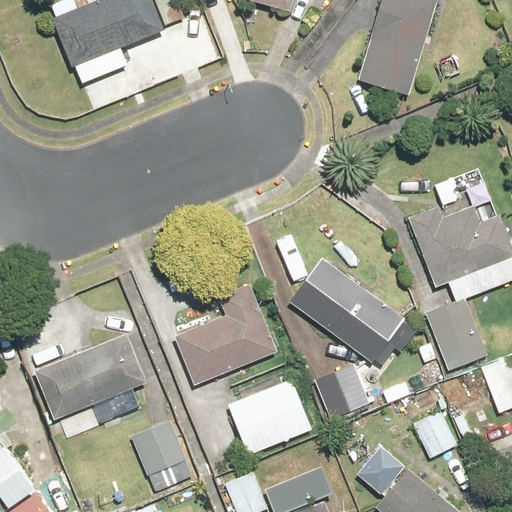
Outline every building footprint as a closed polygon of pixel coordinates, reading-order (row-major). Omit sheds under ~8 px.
[(61,71),(160,33),(147,0),(93,0),(42,20),(61,71)] [(159,0),(170,27),(192,18),(185,0),(159,0)] [(239,0),(288,13),(291,0),(239,0)] [(406,96),(433,2),(424,0),(377,0),(354,81),(406,96)] [(436,208),(405,220),(432,289),(511,257),(511,248),(499,215),(478,223),(472,206),(440,219),(436,208)] [(319,258),(286,303),(370,364),(402,319),(319,258)] [(223,318),(171,339),(191,387),(276,354),(247,283),(214,296),(223,318)] [(493,356),(471,295),(461,298),(427,310),(449,372),(493,356)] [(31,374),(51,422),(143,384),(123,336),(31,374)] [(511,352),(484,365),(504,412),(511,408),(511,352)] [(365,366),(320,379),(331,419),(376,406),(365,366)] [(300,380),(232,404),(251,458),(319,434),(300,380)] [(446,408),(415,423),(432,459),(463,445),(446,408)] [(178,423),(135,438),(155,497),(198,482),(178,423)] [(511,511),(511,443),(486,455),(508,511),(511,511)] [(407,468),(385,448),(359,476),(382,496),(407,468)] [(0,511),(5,511),(30,496),(0,451),(0,511)] [(256,470),(227,481),(239,511),(268,511),(272,510),(256,470)] [(454,511),(405,470),(372,509),(375,511),(454,511)] [(164,511),(160,498),(123,511),(164,511)] [(327,511),(323,503),(299,511),(327,511)]
